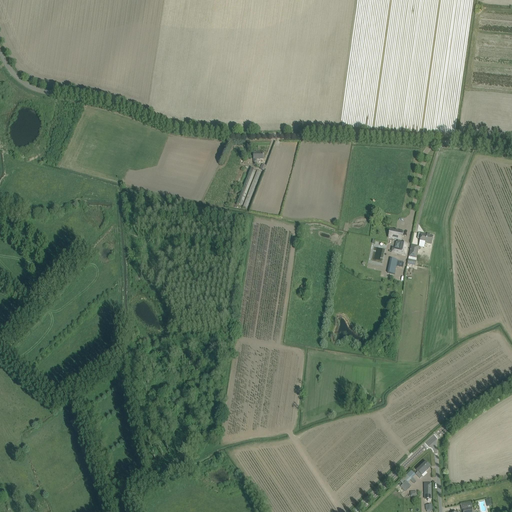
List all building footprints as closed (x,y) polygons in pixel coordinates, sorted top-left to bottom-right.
[(257,159),(264,159),(264,153),(254,153),(254,160),(254,162),(254,164),(254,165),(257,165),(257,162),(257,159)] [(238,204),(242,205),(256,170),(252,168),(238,204)] [(261,172),(257,170),(243,207),(247,209),(261,172)] [(403,232),(390,230),(389,238),(401,241),(403,232)] [(422,234),(420,241),(425,242),(425,244),(431,245),(433,237),(422,234)] [(405,256),(407,250),(408,245),(401,243),(399,251),(397,250),(397,249),(393,248),(392,253),(405,256)] [(417,259),(416,258),(419,247),(412,245),(409,257),(408,259),(406,268),(409,268),(410,265),(415,266),(416,261),(417,259)] [(390,259),(387,273),(395,275),(398,260),(390,259)] [(423,477),(422,476),(430,467),(425,461),(416,470),(418,472),(416,474),(420,479),(423,477)] [(411,487),(407,482),(411,478),(409,476),(412,473),(410,472),(400,482),(403,485),(400,487),(405,492),(411,487)]
